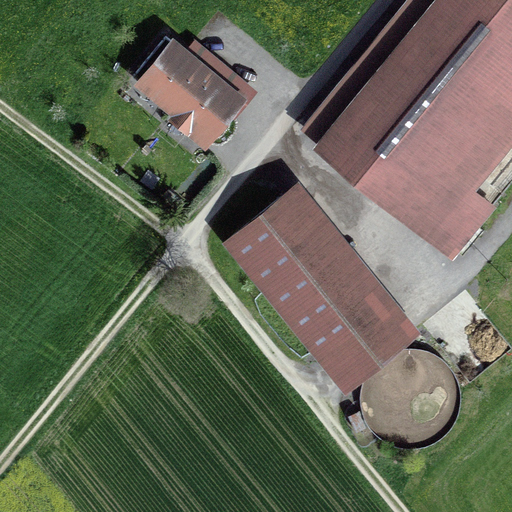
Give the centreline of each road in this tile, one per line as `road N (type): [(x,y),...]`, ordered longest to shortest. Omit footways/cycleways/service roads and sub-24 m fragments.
road 1 (track): [(0,467),(387,0)]
road 2 (track): [(401,511),(185,244),(0,105)]
